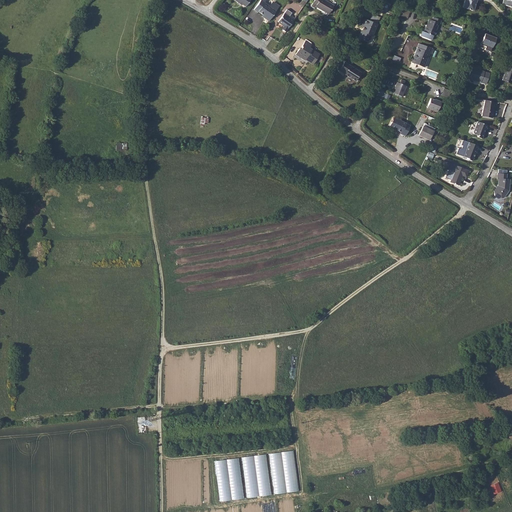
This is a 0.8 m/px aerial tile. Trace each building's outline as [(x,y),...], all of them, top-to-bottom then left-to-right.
[(264,19),(268,22),(276,10),(279,7),(278,6),(274,2),(272,3),(270,7),(265,3),(266,0),(265,0),(260,0),(253,11),(257,13),(258,12),(262,15),(264,16),(264,19)] [(323,0),(314,0),(310,6),(314,8),(315,7),(328,14),(333,6),(323,0)] [(464,0),(462,8),(473,12),(476,0),(464,0)] [(287,22),(291,24),(300,11),(297,9),(297,8),(296,7),(297,5),(292,2),(283,14),(289,18),(287,22)] [(441,21),(433,17),(431,21),(429,20),(427,25),(426,25),(423,32),(421,31),(419,36),(430,40),(432,36),(433,36),(438,24),(439,24),(441,21)] [(360,33),(357,40),(367,43),(370,37),(373,36),(377,25),(362,20),(359,27),(363,29),(361,33),(360,33)] [(486,45),(485,49),(491,51),(496,37),(484,33),(481,43),(486,45)] [(299,49),(295,55),(304,61),(305,60),(313,65),(319,54),(309,48),(311,45),(305,41),(301,47),(302,47),(301,50),(299,49)] [(411,62),(424,67),(429,53),(431,54),(433,49),(418,44),(411,62)] [(348,65),(343,74),(355,82),(360,73),(348,65)] [(511,67),(507,66),(502,80),(511,83),(511,79),(511,67)] [(471,67),(467,78),(486,84),(489,73),(471,67)] [(396,82),(392,93),(401,97),(406,86),(403,85),(405,81),(401,79),(399,83),(396,82)] [(429,98),(425,108),(437,113),(441,102),(437,101),(437,102),(429,98)] [(496,102),(485,100),(482,116),(492,118),(494,111),(493,111),(493,108),(495,109),(496,102)] [(393,117),(388,127),(400,133),(399,134),(405,137),(410,126),(406,124),(393,117)] [(481,139),(485,130),(486,130),(487,126),(477,122),(473,132),(474,134),(477,135),(477,137),(481,139)] [(423,126),(418,135),(429,141),(433,131),(423,126)] [(457,153),(464,156),(469,142),(463,139),(461,144),(463,145),(462,148),(459,147),(457,153)] [(469,142),(464,156),(469,158),(470,160),(473,161),(476,154),(477,154),(480,146),(469,142)] [(469,170),(447,161),(444,168),(448,169),(445,177),(450,179),(449,182),(458,185),(462,176),(466,177),(469,170)] [(493,190),(491,193),(494,195),(498,198),(503,197),(507,191),(508,180),(504,180),(504,175),(496,174),(495,181),(497,181),(497,185),(493,190)]
